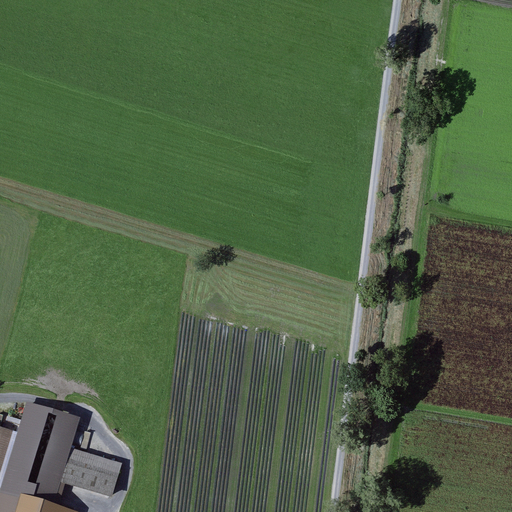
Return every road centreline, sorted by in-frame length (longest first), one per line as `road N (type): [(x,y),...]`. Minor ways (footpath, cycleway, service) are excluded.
road 1 (track): [(400,0),(335,511)]
road 2 (track): [(443,0),(418,190)]
